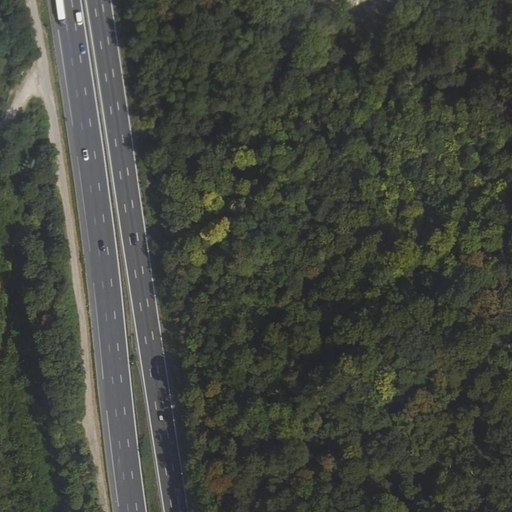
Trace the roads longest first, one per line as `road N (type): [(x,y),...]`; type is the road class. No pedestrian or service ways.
road 1 (trunk): [(176,511),(97,0)]
road 2 (trunk): [(64,0),(132,511)]
